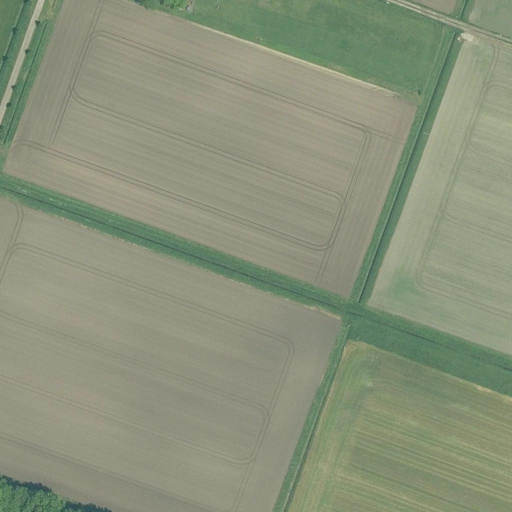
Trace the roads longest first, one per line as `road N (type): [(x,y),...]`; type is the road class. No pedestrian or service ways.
road 1 (unclassified): [(0,117),(42,0)]
road 2 (track): [(396,0),(511,41)]
